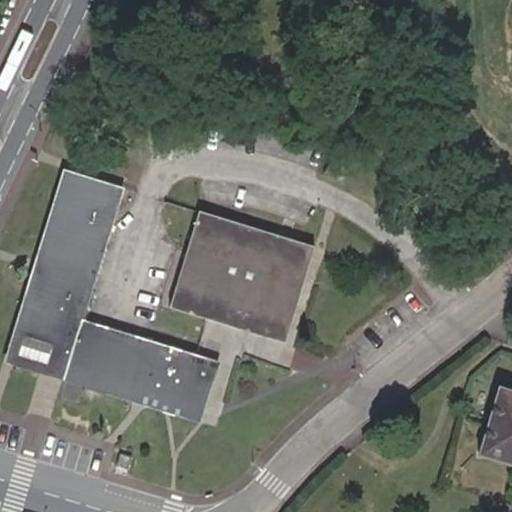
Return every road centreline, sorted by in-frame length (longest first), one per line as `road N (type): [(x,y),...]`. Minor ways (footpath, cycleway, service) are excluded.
road 1 (residential): [(511,276),(358,404),(251,511)]
road 2 (primary): [(0,178),(85,0)]
road 3 (residential): [(0,477),(117,511)]
